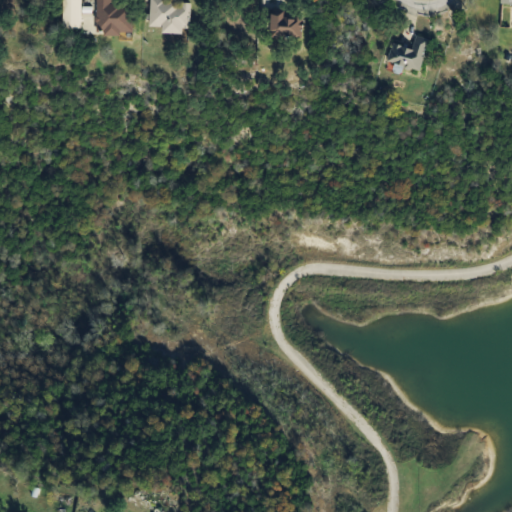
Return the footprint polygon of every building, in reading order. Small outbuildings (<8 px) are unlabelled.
[(64,0),(64,30),(82,30),(82,0),(64,0)] [(98,0),(98,34),(134,34),(134,3),(114,3),(113,0),(98,0)] [(191,0),(151,0),(151,27),(165,27),(165,33),(191,33),(191,0)] [(273,38),(303,38),(303,18),(291,18),(291,8),(273,8),(273,38)] [(393,44),(388,63),(424,71),(430,39),(417,36),(415,49),(393,44)]
